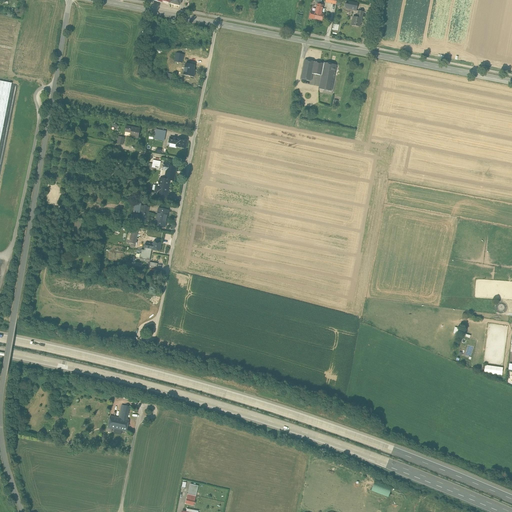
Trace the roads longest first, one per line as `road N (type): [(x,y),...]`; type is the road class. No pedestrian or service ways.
road 1 (motorway): [(511,499),(241,398),(0,338)]
road 2 (motorway): [(0,351),(271,421),(509,511)]
road 3 (unclassified): [(69,0),(0,409)]
road 4 (residential): [(216,22),(157,320)]
road 5 (tertiary): [(216,22),(511,81)]
road 6 (tertiary): [(94,0),(216,22)]
